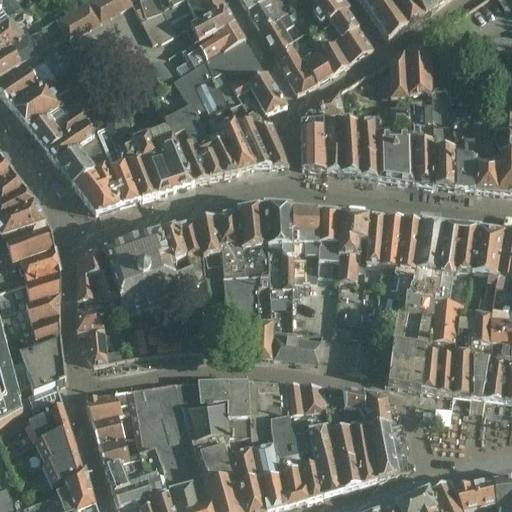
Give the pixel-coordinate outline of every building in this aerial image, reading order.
[(112,0),(99,0),(98,1),(110,21),(120,15),(112,0)] [(112,0),(120,15),(131,9),(126,0),(112,0)] [(153,0),(139,5),(145,23),(163,17),(171,14),(185,7),(186,8),(199,0),(153,0)] [(171,14),(163,17),(168,27),(190,16),(197,28),(225,13),(216,0),(199,0),(186,8),(185,7),(171,14)] [(239,0),(238,2),(247,16),(276,0),(239,0)] [(288,0),(276,0),(247,16),(258,35),(287,17),(280,6),(289,1),(288,0)] [(336,0),(322,0),(313,6),(313,7),(314,7),(317,12),(312,16),(320,28),(327,24),(328,25),(347,13),(336,0)] [(356,0),(388,46),(424,22),(405,0),(389,0),(388,1),(387,0),(356,0)] [(405,0),(424,22),(448,3),(452,0),(405,0)] [(98,1),(88,7),(100,27),(110,21),(98,1)] [(88,7),(78,12),(90,33),(100,27),(88,7)] [(0,31),(10,23),(0,10),(0,31)] [(78,12),(68,18),(79,39),(90,33),(78,12)] [(185,34),(193,49),(194,49),(233,27),(225,13),(197,28),(185,34)] [(347,13),(328,25),(331,29),(341,46),(358,34),(359,34),(346,16),(348,14),(347,13)] [(163,17),(145,23),(139,25),(146,39),(168,27),(163,17)] [(287,17),(258,35),(275,63),(293,53),(289,46),(290,46),(277,23),(287,17)] [(79,39),(68,18),(55,25),(66,41),(68,45),(79,39)] [(10,23),(0,31),(0,60),(27,42),(10,23)] [(168,27),(146,39),(152,49),(157,46),(161,47),(175,40),(168,27)] [(168,64),(176,72),(184,81),(243,46),(243,47),(245,46),(233,27),(194,49),(193,49),(194,51),(168,64)] [(322,62),(320,62),(331,80),(348,70),(337,49),(341,46),(331,29),(311,42),(321,61),(322,62)] [(358,34),(341,46),(337,49),(348,70),(350,70),(349,69),(373,55),(359,34),(358,34)] [(428,41),(410,53),(411,101),(430,99),(430,103),(431,103),(431,94),(428,41)] [(27,42),(0,60),(0,84),(22,72),(38,62),(27,42)] [(225,88),(226,87),(238,81),(242,89),(247,88),(264,81),(243,47),(243,46),(184,81),(173,88),(189,111),(196,127),(226,114),(212,85),(222,80),(225,88)] [(293,53),(275,63),(286,82),(305,71),(290,46),(289,46),(293,53)] [(388,67),(388,81),(389,95),(380,95),(380,105),(389,104),(409,103),(408,101),(411,101),(410,53),(388,67)] [(305,71),(286,82),(297,100),(316,89),(306,71),(310,69),(320,62),(322,62),(321,61),(305,71)] [(306,71),(316,89),(331,80),(320,62),(310,69),(306,71)] [(173,88),(184,81),(176,72),(168,78),(159,67),(151,73),(166,93),(173,88)] [(22,72),(0,84),(0,100),(10,112),(40,92),(28,73),(24,76),(22,72)] [(496,131),(491,131),(492,147),(500,154),(498,200),(511,201),(511,159),(507,159),(508,136),(508,81),(508,75),(497,76),(495,107),(496,131)] [(95,76),(76,88),(82,99),(101,91),(95,76)] [(269,173),(251,138),(226,87),(225,88),(222,80),(212,85),(226,114),(253,174),(269,173)] [(264,81),(247,88),(265,120),(286,112),(274,93),(265,80),(264,81)] [(238,81),(226,87),(251,138),(269,129),(265,120),(247,88),(242,89),(238,81)] [(47,87),(40,92),(10,112),(10,113),(11,112),(28,134),(75,103),(75,104),(82,99),(76,88),(56,100),(47,87)] [(82,99),(75,104),(80,112),(93,143),(97,154),(88,158),(85,160),(95,176),(96,177),(103,172),(107,179),(128,171),(124,162),(126,161),(123,152),(116,135),(115,136),(111,130),(115,127),(101,91),(82,99)] [(431,99),(431,94),(431,103),(431,129),(431,137),(434,192),(452,195),(454,138),(450,114),(448,97),(431,99)] [(318,108),(319,111),(325,177),(342,179),(351,181),(347,130),(339,131),(338,121),(344,121),(339,97),(318,108)] [(75,103),(28,134),(47,157),(55,168),(93,143),(80,112),(75,104),(75,103)] [(430,107),(409,108),(410,113),(410,130),(410,131),(411,130),(412,143),(412,149),(413,156),(413,163),(413,190),(415,190),(434,192),(432,148),(431,137),(430,107)] [(163,125),(165,130),(176,157),(179,156),(194,189),(199,187),(199,188),(209,185),(208,185),(223,182),(236,179),(236,178),(215,138),(203,144),(202,141),(196,127),(189,111),(163,125)] [(325,177),(319,111),(306,118),(300,127),(301,175),(325,177)] [(470,112),(450,114),(454,138),(452,195),(473,197),(477,133),(475,133),(475,132),(471,132),(470,112)] [(390,125),(374,126),(410,130),(410,113),(390,114),(390,125)] [(226,114),(196,127),(202,141),(203,144),(215,138),(236,178),(253,174),(226,114)] [(374,126),(347,130),(351,181),(377,185),(374,126)] [(269,129),(251,138),(269,173),(287,172),(270,131),(269,129)] [(165,130),(153,134),(174,195),(194,189),(179,156),(176,157),(165,130)] [(477,133),(473,197),(498,200),(500,154),(492,147),(491,131),(475,132),(475,133),(477,133)] [(141,134),(135,136),(137,140),(134,141),(155,201),(156,201),(174,195),(153,134),(143,138),(141,134)] [(133,148),(123,152),(126,161),(124,162),(128,171),(141,205),(155,201),(134,141),(137,140),(135,136),(129,138),(131,143),(133,148)] [(393,143),(375,142),(377,185),(413,190),(412,143),(393,143)] [(93,143),(55,168),(71,189),(95,176),(85,160),(88,158),(97,154),(93,143)] [(0,186),(11,179),(0,164),(0,186)] [(128,171),(107,179),(120,210),(141,205),(128,171)] [(95,176),(71,189),(84,205),(98,223),(120,210),(107,179),(103,172),(96,177),(95,176)] [(0,208),(23,195),(11,179),(0,186),(0,208)] [(23,195),(0,208),(0,223),(32,207),(23,195)] [(0,242),(1,244),(45,229),(32,207),(0,223),(0,242)] [(223,285),(223,284),(224,295),(226,326),(232,326),(254,325),(253,363),(272,364),(273,335),(273,324),(258,324),(258,295),(269,295),(268,268),(263,214),(237,219),(246,284),(223,285)] [(290,216),(263,214),(268,268),(269,295),(269,304),(276,304),(276,302),(292,302),(290,216)] [(305,217),(290,216),(292,302),(298,302),(298,289),(310,289),(315,289),(316,282),(317,278),(314,278),(315,267),(318,268),(317,217),(315,217),(311,217),(310,223),(307,225),(305,222),(305,217)] [(316,282),(337,283),(337,285),(338,286),(338,268),(336,267),(338,220),(337,225),(333,225),(332,219),(317,217),(318,268),(315,267),(314,278),(317,278),(316,282)] [(215,223),(214,224),(219,259),(221,259),(222,270),(221,270),(223,284),(223,285),(246,284),(237,219),(215,223)] [(338,268),(338,286),(356,288),(357,276),(364,277),(365,272),(367,252),(368,223),(368,222),(338,220),(336,267),(338,268)] [(367,252),(365,272),(383,273),(388,224),(368,223),(367,252)] [(214,224),(195,228),(203,263),(202,263),(207,284),(205,284),(208,296),(209,298),(224,295),(223,284),(221,270),(222,270),(221,259),(219,259),(214,224)] [(388,224),(383,273),(395,274),(393,289),(395,289),(402,226),(388,224)] [(394,296),(394,297),(393,306),(392,323),(397,323),(396,326),(409,323),(411,304),(412,304),(420,228),(402,226),(395,289),(394,296)] [(195,228),(176,233),(185,262),(187,261),(196,288),(205,284),(207,284),(202,263),(203,263),(195,228)] [(420,228),(412,304),(414,304),(415,290),(434,292),(438,230),(422,229),(420,228)] [(411,304),(409,323),(430,317),(427,350),(455,353),(456,328),(461,329),(476,234),(448,231),(438,230),(434,292),(415,290),(414,304),(412,304),(411,304)] [(142,244),(139,245),(161,309),(165,308),(165,307),(180,301),(182,301),(181,298),(197,292),(200,299),(208,296),(205,284),(196,288),(187,261),(185,262),(176,233),(159,240),(158,239),(142,244)] [(491,336),(492,331),(498,276),(502,237),(476,234),(461,329),(472,330),(470,354),(478,355),(478,359),(484,360),(483,363),(489,363),(491,336)] [(0,252),(0,278),(12,274),(12,273),(54,257),(46,237),(0,252)] [(498,276),(492,331),(509,331),(511,312),(511,238),(502,237),(498,276)] [(118,302),(122,318),(124,321),(125,321),(141,315),(141,316),(161,309),(139,245),(120,252),(103,258),(104,259),(103,259),(118,302)] [(0,300),(59,281),(54,257),(12,273),(12,274),(0,278),(0,300)] [(118,302),(103,259),(77,266),(78,277),(78,282),(77,307),(108,303),(109,307),(112,320),(113,320),(122,318),(118,302)] [(59,281),(0,300),(0,321),(60,302),(59,281)] [(60,302),(0,321),(0,336),(2,344),(17,339),(59,325),(60,302)] [(77,341),(85,340),(103,338),(100,316),(76,319),(76,341),(77,341)] [(392,349),(387,392),(422,398),(427,350),(430,317),(409,323),(396,326),(392,349)] [(17,339),(2,344),(8,365),(60,347),(59,325),(17,339)] [(254,325),(232,326),(234,361),(253,363),(254,325)] [(455,353),(452,402),(469,404),(470,355),(470,354),(472,330),(461,329),(456,328),(455,353)] [(371,344),(372,332),(357,330),(355,342),(371,344)] [(491,336),(489,363),(484,406),(503,409),(508,373),(509,360),(511,346),(507,345),(509,331),(492,331),(491,336)] [(273,335),(272,364),(295,367),(296,355),(298,343),(286,342),(287,337),(273,335)] [(0,371),(9,369),(8,365),(2,344),(0,336),(0,371)] [(85,340),(87,367),(93,371),(107,369),(103,338),(85,340)] [(298,343),(296,355),(320,358),(321,346),(298,343)] [(8,365),(9,369),(20,407),(56,392),(63,390),(60,347),(8,365)] [(370,352),(347,349),(345,366),(367,369),(370,352)] [(427,350),(422,398),(446,402),(452,402),(455,353),(427,350)] [(470,355),(469,404),(484,406),(489,363),(483,363),(484,360),(478,359),(478,355),(470,354),(470,355)] [(296,355),(295,367),(318,370),(320,358),(296,355)] [(367,369),(345,366),(343,377),(366,379),(367,369)] [(0,430),(21,419),(21,421),(31,416),(33,419),(60,404),(56,392),(20,407),(9,369),(0,371),(0,430)] [(511,373),(508,373),(503,409),(511,410),(511,373)] [(226,387),(197,390),(199,413),(227,409),(226,388),(226,387)] [(246,388),(226,388),(227,409),(229,442),(230,453),(228,453),(239,491),(236,492),(241,511),(263,511),(251,456),(246,388)] [(284,390),(246,388),(251,456),(263,511),(297,511),(322,505),(307,440),(291,445),(290,437),(289,435),(288,425),(288,426),(284,390)] [(174,392),(180,417),(190,449),(229,442),(227,409),(199,413),(197,390),(174,392)] [(297,392),(284,390),(288,426),(288,425),(302,422),(297,392)] [(174,392),(125,399),(128,416),(130,416),(136,457),(136,460),(138,460),(153,456),(171,511),(209,511),(190,449),(180,417),(174,392)] [(302,422),(288,425),(289,435),(290,437),(291,445),(307,440),(322,505),(342,499),(328,439),(327,434),(325,423),(324,419),(321,394),(297,392),(302,422)] [(349,435),(328,439),(342,499),(375,488),(367,433),(358,417),(357,410),(365,409),(364,400),(342,396),(342,415),(349,435)] [(85,411),(91,429),(118,422),(117,422),(121,422),(120,417),(128,416),(125,399),(115,401),(88,405),(85,411)] [(379,402),(364,400),(365,409),(357,410),(358,417),(367,433),(387,428),(388,430),(389,430),(386,407),(379,402)] [(62,411),(28,428),(37,448),(69,434),(62,411)] [(118,422),(91,429),(97,450),(123,442),(118,422)] [(387,428),(367,433),(375,488),(394,483),(394,482),(396,481),(396,480),(397,479),(397,478),(388,430),(387,428)] [(69,434),(37,448),(34,449),(43,469),(76,454),(69,434)] [(123,442),(97,450),(104,474),(103,475),(122,468),(123,470),(139,465),(138,460),(136,460),(136,457),(128,459),(123,442)] [(229,442),(190,449),(209,511),(241,511),(236,492),(239,491),(228,453),(230,453),(229,442)] [(76,454),(43,469),(44,469),(41,471),(51,491),(83,477),(83,476),(76,454)] [(139,465),(123,470),(129,495),(147,490),(152,505),(153,511),(171,511),(153,456),(138,460),(139,465)] [(21,467),(12,471),(16,482),(26,478),(21,467)] [(122,468),(103,475),(112,501),(129,495),(123,470),(122,468)] [(47,503),(25,511),(94,511),(85,476),(83,476),(83,477),(51,491),(51,492),(62,488),(64,495),(47,503)] [(495,511),(511,511),(511,484),(492,487),(495,511)] [(495,511),(492,487),(452,496),(459,511),(495,511)] [(129,495),(112,501),(116,511),(129,511),(152,505),(147,490),(129,495)] [(448,490),(427,499),(433,511),(459,511),(452,496),(449,490),(448,490)] [(13,511),(5,493),(0,495),(0,511),(13,511)] [(433,511),(427,499),(412,505),(415,511),(433,511)]
